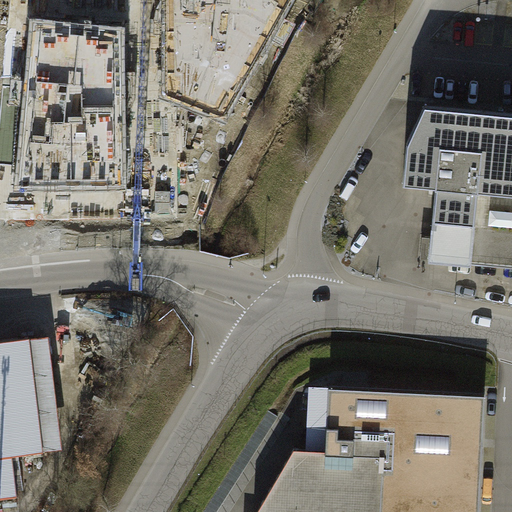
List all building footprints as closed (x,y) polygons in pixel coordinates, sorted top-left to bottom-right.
[(166,0),(167,95),(225,119),(287,0),(166,0)] [(121,31),(34,24),(18,186),(123,186),(121,31)] [(511,106),(421,98),(403,139),(401,178),(430,180),(424,257),(511,264),(511,106)] [(53,336),(37,338),(51,454),(68,451),(53,336)] [(0,501),(23,498),(18,457),(51,454),(37,338),(0,341),(0,501)] [(482,511),(489,389),(326,381),(322,442),(292,441),(252,511),(482,511)]
